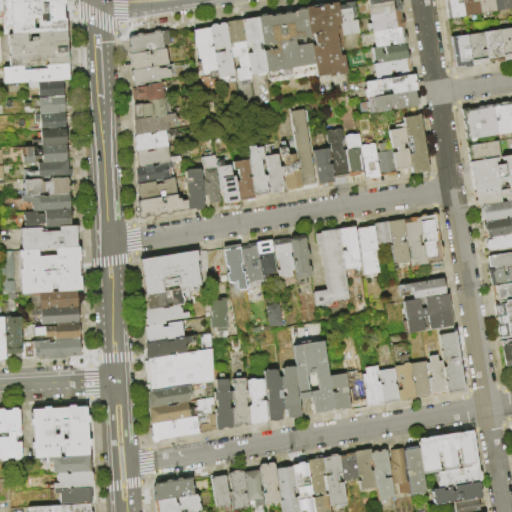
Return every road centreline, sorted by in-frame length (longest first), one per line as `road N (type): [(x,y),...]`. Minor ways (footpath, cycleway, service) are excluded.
road 1 (residential): [(421,0),(502,511)]
road 2 (residential): [(511,404),(120,467)]
road 3 (residential): [(451,189),(107,244)]
road 4 (tertiary): [(99,90),(115,379)]
